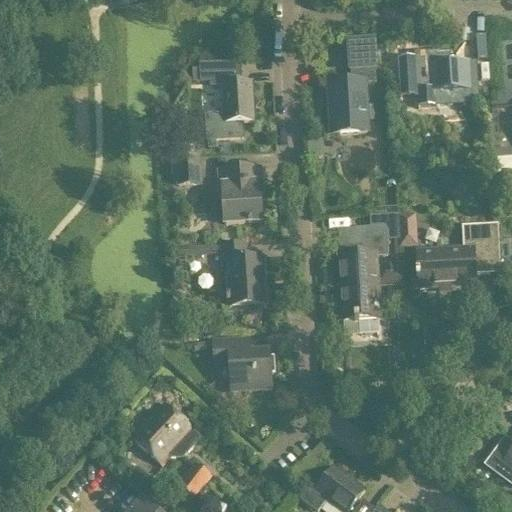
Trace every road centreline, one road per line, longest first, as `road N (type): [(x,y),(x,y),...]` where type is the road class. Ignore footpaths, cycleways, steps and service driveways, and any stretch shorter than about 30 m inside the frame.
road 1 (residential): [(402,454),(349,435),(312,396),(291,22)]
road 2 (residential): [(511,14),(452,5),(291,22)]
road 3 (residential): [(402,454),(456,404),(478,320),(511,319)]
